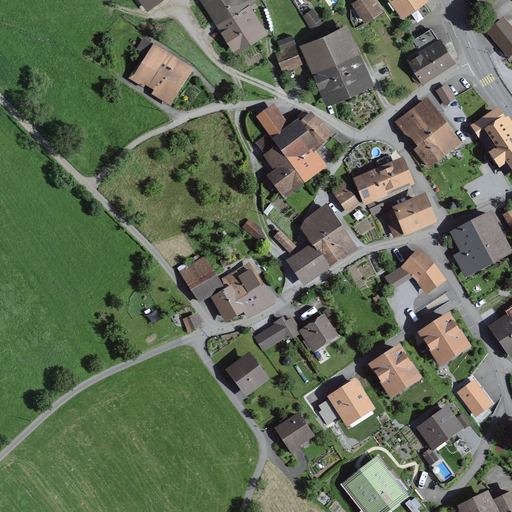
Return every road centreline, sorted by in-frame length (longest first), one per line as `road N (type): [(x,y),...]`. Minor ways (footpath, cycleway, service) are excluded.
road 1 (residential): [(429,234),(366,250),(268,313),(194,336)]
road 2 (residential): [(194,336),(67,395),(0,457)]
road 3 (residential): [(429,234),(500,369)]
road 4 (residential): [(194,336),(260,437),(263,456)]
road 5 (residential): [(381,123),(451,224)]
